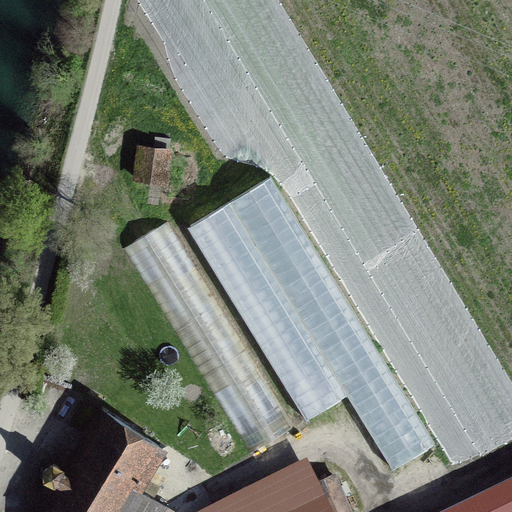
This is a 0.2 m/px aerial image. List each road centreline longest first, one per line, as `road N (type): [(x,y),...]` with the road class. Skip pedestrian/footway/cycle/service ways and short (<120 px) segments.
road 1 (unclassified): [(111,0),(0,411)]
road 2 (track): [(402,511),(511,459)]
